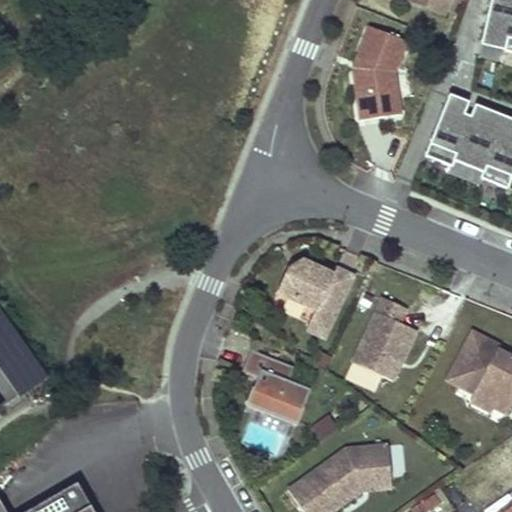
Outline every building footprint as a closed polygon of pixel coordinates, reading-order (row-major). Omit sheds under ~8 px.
[(408,0),(442,13),(447,0),(408,0)] [(511,0),(490,0),(480,45),(502,51),(499,63),(511,65),(511,0)] [(405,42),(369,28),(352,68),(363,123),(399,115),(390,74),(405,42)] [(502,51),(480,45),(477,58),(499,63),(502,51)] [(449,95),(424,156),(450,166),(453,159),(483,171),(480,178),(506,189),(511,175),(511,120),(504,117),(500,126),(486,121),(490,112),(474,105),(469,117),(463,114),(468,103),(449,95)] [(504,117),(490,112),(486,121),(500,126),(504,117)] [(334,272),(306,259),(288,270),(279,289),(318,306),(308,330),(326,337),(355,273),(338,266),(334,272)] [(394,382),(417,332),(401,324),(408,310),(398,305),(383,298),(353,363),(394,382)] [(511,359),(510,358),(508,363),(496,357),(498,352),(500,348),(473,334),(449,381),(475,395),(477,393),(491,400),(493,408),(507,415),(511,405),(511,359)] [(294,365),(252,351),(242,372),(258,378),(248,405),(298,423),(310,388),(288,380),(294,365)] [(510,358),(498,352),(496,357),(508,363),(510,358)] [(491,400),(477,393),(475,395),(472,403),(491,413),(493,408),(491,400)] [(304,511),(332,511),(362,491),(356,483),(360,480),(391,477),(388,446),(346,449),(289,489),(304,511)] [(392,488),(391,477),(360,480),(356,483),(362,491),(392,488)] [(91,511),(76,483),(24,511),(91,511)]
